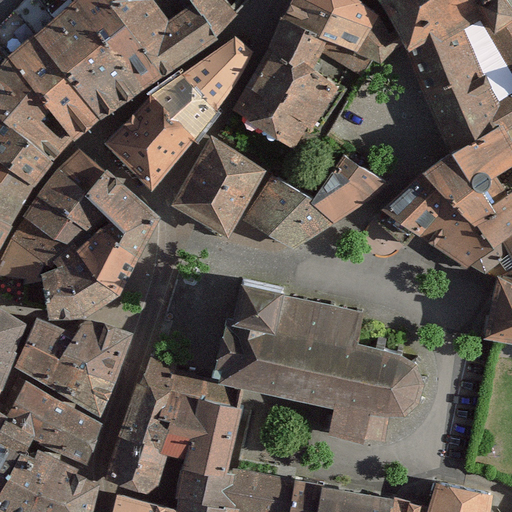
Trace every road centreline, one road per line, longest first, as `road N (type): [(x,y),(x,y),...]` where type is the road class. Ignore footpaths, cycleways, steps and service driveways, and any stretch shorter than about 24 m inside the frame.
road 1 (residential): [(440,463),(461,336),(448,313),(239,249),(184,218)]
road 2 (residential): [(184,218),(105,470),(120,487),(113,511)]
road 3 (residential): [(178,213),(273,52),(294,0)]
road 4 (residential): [(440,463),(336,443),(312,413),(253,401)]
